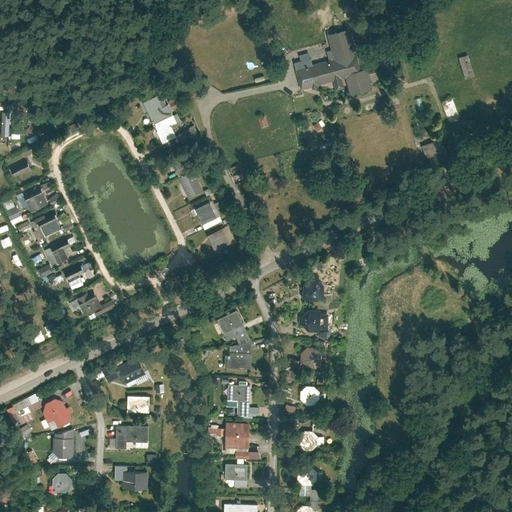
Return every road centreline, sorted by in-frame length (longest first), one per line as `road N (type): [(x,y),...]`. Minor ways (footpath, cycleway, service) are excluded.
road 1 (residential): [(157,273),(190,255),(122,123),(59,145),(59,176),(115,286),(151,277)]
road 2 (residential): [(511,151),(250,278)]
road 3 (residential): [(273,511),(276,334),(250,278)]
road 4 (residential): [(75,362),(101,426),(98,511)]
